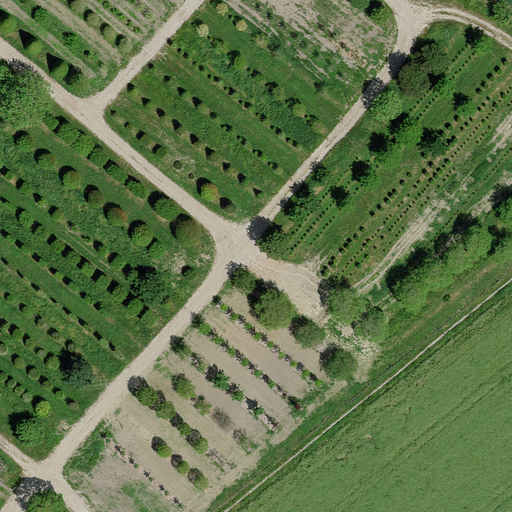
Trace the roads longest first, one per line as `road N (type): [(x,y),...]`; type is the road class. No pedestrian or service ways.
road 1 (track): [(397,0),(409,36),(391,76),(46,477)]
road 2 (track): [(242,249),(0,49)]
road 3 (track): [(86,121),(191,0)]
